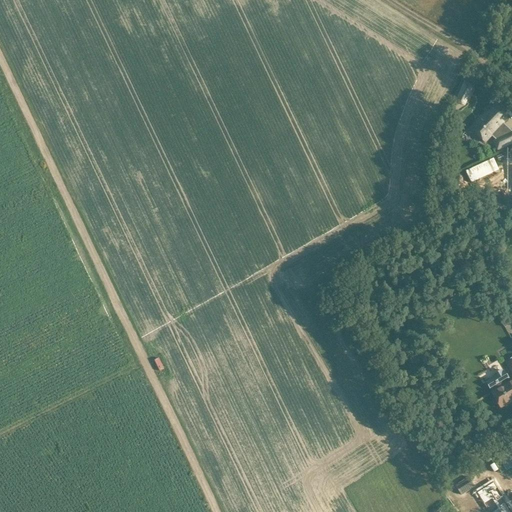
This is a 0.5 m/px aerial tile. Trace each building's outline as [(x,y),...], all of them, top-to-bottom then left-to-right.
[(463,81),(454,101),(463,105),(468,96),(469,97),(471,93),(469,92),(472,85),(463,81)] [(485,112),(470,129),(484,143),(508,117),(493,103),(485,111),(485,112)] [(511,132),(493,141),(498,150),(511,143),(511,132)] [(372,299),(363,302),(365,309),(374,306),(372,299)] [(511,358),(506,362),(511,372),(511,380),(509,382),(507,379),(509,378),(504,371),(502,373),(500,370),(494,374),(495,376),(485,382),(490,389),(491,389),(492,392),(491,393),(493,396),(492,399),(492,401),(493,403),(495,405),(498,405),(500,408),(511,401),(511,358)] [(468,477),(455,486),(461,495),(474,487),(468,477)] [(495,482),(477,492),(489,511),(511,511),(503,497),(504,496),(495,482)]
